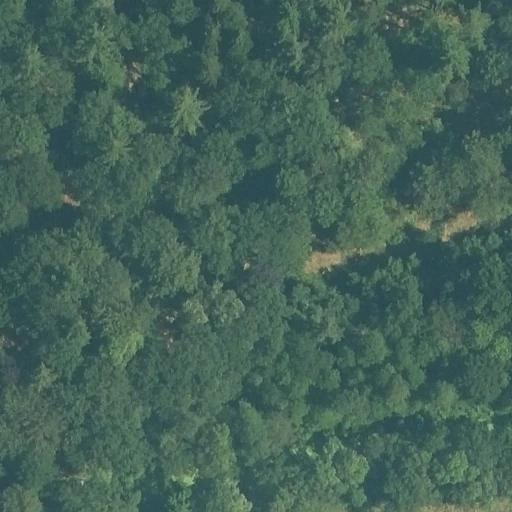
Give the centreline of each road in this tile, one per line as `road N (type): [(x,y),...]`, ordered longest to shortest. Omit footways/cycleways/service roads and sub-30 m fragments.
road 1 (track): [(112,0),(195,275),(185,347)]
road 2 (track): [(185,347),(511,254)]
road 3 (track): [(185,347),(57,511)]
